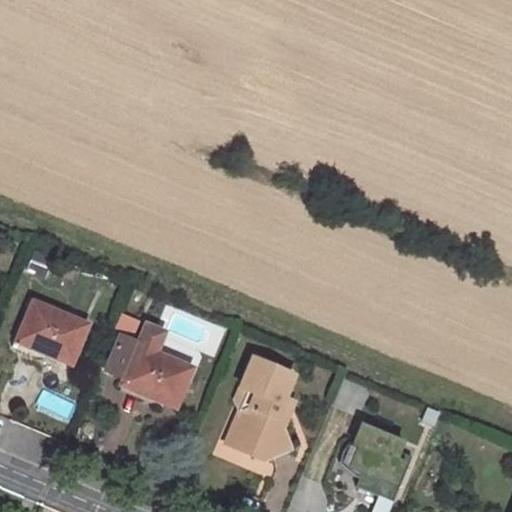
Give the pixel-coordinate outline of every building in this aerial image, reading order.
[(85,327),(33,305),(18,341),(46,353),(45,356),(70,366),(85,327)] [(122,384),(151,396),(150,400),(174,411),(191,371),(154,356),(163,335),(146,328),(139,344),(121,337),(105,374),(123,382),(122,384)] [(14,349),(43,361),(45,356),(46,353),(18,341),(14,349)] [(253,397),(248,408),(237,413),(223,446),(249,457),(266,450),(270,459),(289,450),(280,430),(285,417),(276,414),(282,400),(291,377),(251,361),(238,391),(253,397)] [(360,411),(371,385),(346,374),(335,401),(360,411)] [(121,388),(150,400),(151,396),(122,384),(121,388)] [(253,397),(238,391),(233,403),(237,413),(248,408),(253,397)] [(282,400),(276,414),(285,417),(291,404),(282,400)] [(266,450),(249,457),(262,463),(270,459),(266,450)] [(370,511),(379,493),(330,472),(313,511),(370,511)]
